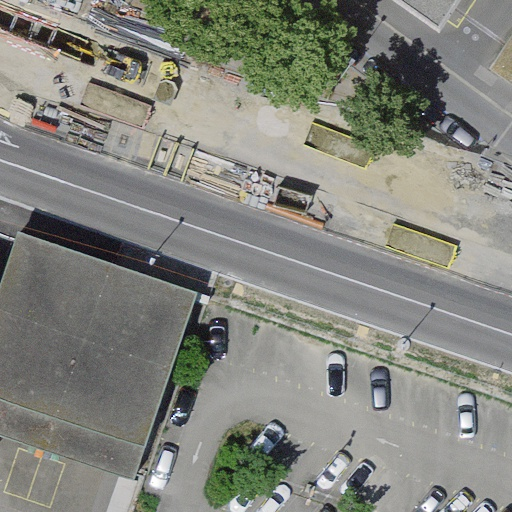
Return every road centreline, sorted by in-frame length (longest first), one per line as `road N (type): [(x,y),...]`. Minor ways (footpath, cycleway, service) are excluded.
road 1 (tertiary): [(511,233),(0,58)]
road 2 (tertiary): [(0,160),(511,334)]
road 3 (residential): [(511,137),(326,0)]
